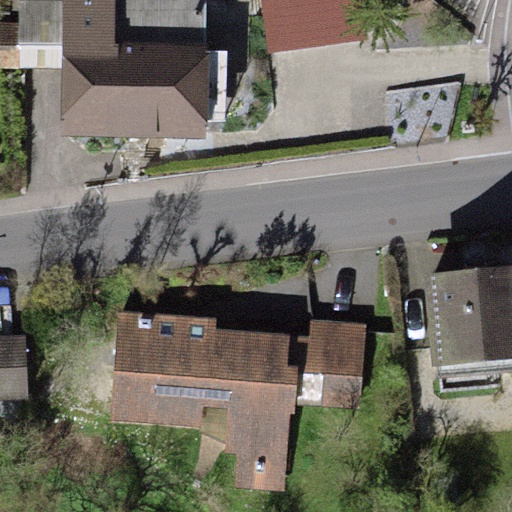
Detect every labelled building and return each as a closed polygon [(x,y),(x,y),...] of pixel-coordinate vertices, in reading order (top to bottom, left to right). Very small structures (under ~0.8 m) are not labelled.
[(61,68),(61,137),(204,138),(204,0),(18,0),(18,68),(61,68)] [(19,23),(0,22),(0,67),(18,68),(19,23)] [(511,269),(424,275),(430,370),(511,365),(511,269)] [(218,320),(117,313),(110,422),(199,428),(200,408),(228,410),(225,454),(237,454),(235,489),(283,493),(288,414),(296,415),(299,372),(362,377),(366,326),(310,322),(309,338),(217,332),(218,320)] [(25,336),(0,336),(0,400),(27,400),(25,336)]
